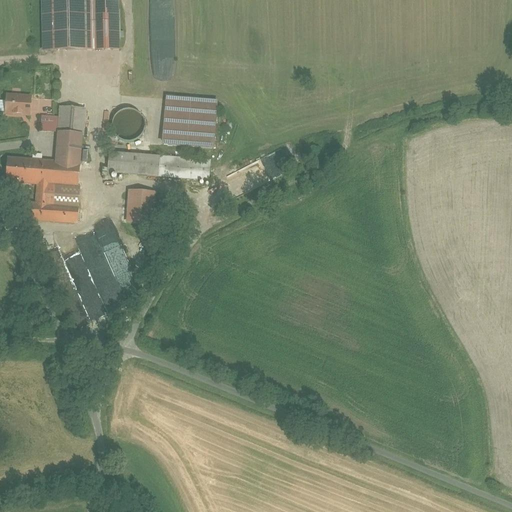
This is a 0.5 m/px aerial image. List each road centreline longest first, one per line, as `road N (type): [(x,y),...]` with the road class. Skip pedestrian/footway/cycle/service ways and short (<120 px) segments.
road 1 (unclassified): [(61,342),(141,357),(511,509)]
road 2 (track): [(122,352),(181,242),(340,161),(345,137)]
road 3 (unclassified): [(98,511),(95,432),(61,342)]
road 4 (unclassified): [(61,342),(0,203)]
